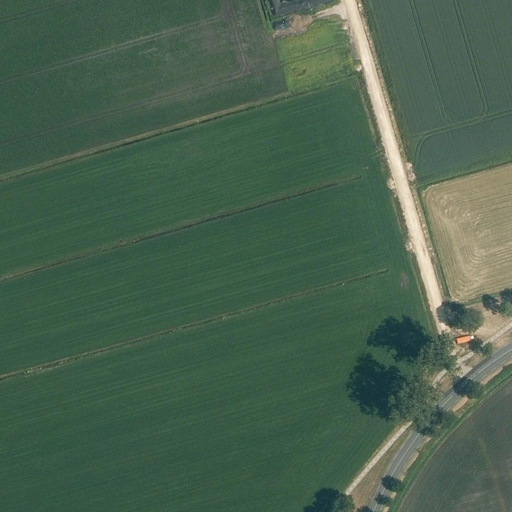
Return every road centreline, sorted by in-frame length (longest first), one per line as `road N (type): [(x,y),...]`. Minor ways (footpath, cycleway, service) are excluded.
road 1 (unclassified): [(464,385),(348,0)]
road 2 (tertiary): [(373,511),(404,453),(464,385)]
